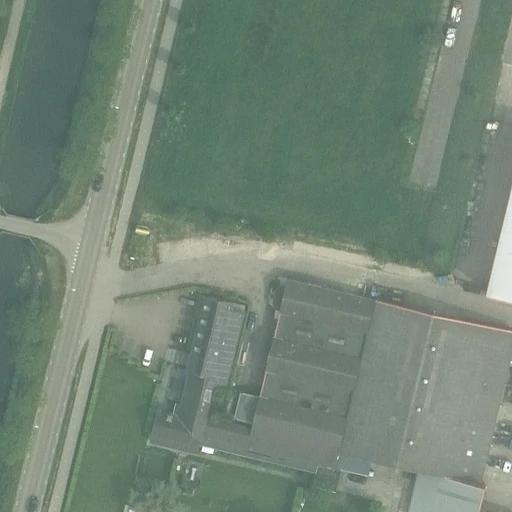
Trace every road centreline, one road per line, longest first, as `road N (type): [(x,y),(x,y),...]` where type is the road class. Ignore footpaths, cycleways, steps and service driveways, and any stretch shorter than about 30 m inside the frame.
road 1 (secondary): [(26,511),(91,244)]
road 2 (secondary): [(91,244),(149,0)]
road 3 (unknown): [(511,93),(459,304)]
road 4 (unclassified): [(422,185),(467,0)]
